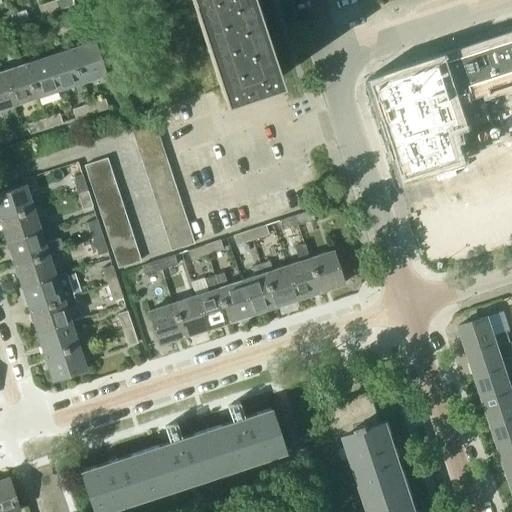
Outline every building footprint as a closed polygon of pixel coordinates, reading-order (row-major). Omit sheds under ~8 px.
[(58,9),(54,0),(51,0),(38,4),(41,14),(58,9)] [(74,4),(72,0),(54,0),(58,9),(74,4)] [(192,0),(225,95),(277,77),(252,0),(192,0)] [(28,18),(25,9),(9,14),(12,24),(28,18)] [(0,27),(12,24),(9,14),(0,17),(0,27)] [(509,38),(500,41),(511,75),(511,74),(511,31),(507,34),(509,38)] [(490,39),(479,43),(492,81),(511,75),(500,41),(492,44),(490,39)] [(92,40),(69,48),(80,81),(103,73),(92,40)] [(470,51),(461,54),(472,88),(492,81),(479,43),(468,46),(470,51)] [(69,48),(46,56),(57,88),(80,81),(69,48)] [(380,83),(380,84),(380,86),(408,171),(460,155),(450,125),(481,114),(478,106),(472,88),(461,54),(384,79),(383,80),(382,80),(381,81),(380,82),(380,83)] [(46,56),(23,63),(34,96),(57,88),(46,56)] [(11,104),(34,96),(23,63),(1,71),(11,104)] [(1,71),(0,70),(0,107),(11,104),(1,71)] [(511,95),(501,99),(504,107),(511,104),(511,95)] [(91,113),(107,108),(104,98),(88,103),(91,113)] [(494,101),(478,106),(481,114),(497,109),(494,101)] [(75,118),(91,113),(88,103),(72,108),(75,118)] [(46,128),(62,123),(59,113),(43,118),(46,128)] [(26,123),(30,133),(46,128),(43,118),(26,123)] [(130,129),(133,140),(156,132),(152,121),(130,129)] [(0,140),(1,142),(17,137),(14,128),(0,132),(0,140)] [(133,140),(137,151),(160,143),(156,132),(133,140)] [(137,151),(141,162),(163,154),(160,143),(137,151)] [(141,162),(144,173),(167,165),(163,154),(141,162)] [(83,164),(86,176),(110,168),(106,157),(83,164)] [(144,173),(148,184),(171,176),(167,165),(144,173)] [(86,176),(90,187),(114,180),(110,168),(86,176)] [(87,189),(82,172),(72,175),(78,192),(87,189)] [(148,184),(152,195),(174,187),(171,176),(148,184)] [(90,187),(94,199),(117,191),(114,180),(90,187)] [(0,191),(0,217),(32,207),(24,184),(0,191)] [(152,195),(155,206),(178,198),(174,187),(152,195)] [(187,221),(221,211),(213,187),(180,197),(187,221)] [(92,205),(87,189),(78,192),(83,208),(92,205)] [(511,190),(502,194),(511,223),(511,190)] [(94,199),(98,210),(121,202),(117,191),(94,199)] [(511,223),(502,194),(482,201),(493,235),(500,232),(502,237),(511,233),(511,223)] [(182,209),(178,198),(155,206),(159,217),(182,209)] [(482,201),(461,207),(472,242),(480,239),(481,244),(494,239),(493,235),(482,201)] [(98,210),(101,222),(125,214),(121,202),(98,210)] [(0,222),(6,241),(39,230),(32,207),(0,217),(0,222)] [(461,207),(441,214),(452,248),(459,246),(461,250),(474,246),(472,242),(461,207)] [(159,217),(162,228),(185,220),(182,209),(159,217)] [(314,218),(311,210),(295,215),(298,224),(314,218)] [(439,210),(417,217),(430,256),(452,248),(441,214),(439,210)] [(101,222),(105,233),(129,225),(125,214),(101,222)] [(298,224),(295,215),(279,220),(282,229),(298,224)] [(102,235),(96,219),(87,222),(92,238),(102,235)] [(162,228),(166,239),(189,231),(185,220),(162,228)] [(105,233),(109,244),(132,237),(129,225),(105,233)] [(265,225),(249,230),(252,239),(268,234),(265,225)] [(47,253),(57,250),(55,240),(43,243),(39,230),(6,241),(13,263),(47,253)] [(236,244),(252,239),(249,230),(233,235),(236,244)] [(166,239),(170,250),(193,242),(189,231),(166,239)] [(107,251),(102,235),(92,238),(98,254),(107,251)] [(109,244),(113,256),(136,248),(132,237),(109,244)] [(220,239),(204,244),(207,253),(223,248),(220,239)] [(190,259),(207,253),(204,244),(187,250),(190,259)] [(285,265),(297,299),(320,291),(308,257),(304,244),(295,247),(299,260),(285,265)] [(140,260),(136,248),(113,256),(116,267),(140,260)] [(308,257),(320,291),(343,284),(332,250),(308,257)] [(13,263),(21,287),(54,276),(47,253),(13,263)] [(177,265),(174,254),(158,260),(161,270),(177,265)] [(161,270),(158,260),(141,265),(145,275),(161,270)] [(117,280),(111,264),(102,267),(107,283),(117,280)] [(263,272),(274,306),(297,299),(285,265),(263,272)] [(65,272),(54,276),(21,287),(29,309),(73,295),(65,272)] [(212,276),(227,321),(250,314),(239,280),(227,284),(223,272),(212,276)] [(239,280),(250,314),(274,306),(263,272),(239,280)] [(207,290),(193,295),(205,329),(227,321),(212,276),(204,278),(207,290)] [(122,296),(117,280),(107,283),(112,299),(122,296)] [(29,309),(36,333),(69,322),(64,308),(76,304),(73,295),(29,309)] [(205,329),(193,295),(171,302),(182,336),(205,329)] [(158,344),(182,336),(171,302),(147,310),(158,344)] [(117,313),(122,329),(132,326),(126,310),(117,313)] [(495,339),(494,335),(488,316),(459,325),(466,349),(495,339)] [(36,333),(44,356),(86,342),(83,333),(74,336),(69,322),(36,333)] [(127,345),(135,343),(137,342),(132,326),(122,329),(127,345)] [(506,331),(494,335),(495,339),(466,349),(474,374),(504,364),(502,359),(497,344),(509,340),(506,331)] [(86,342),(44,356),(51,379),(84,368),(79,353),(89,350),(86,342)] [(511,355),(502,359),(504,364),(474,374),(482,397),(511,387),(510,382),(505,369),(511,366),(511,355)] [(511,381),(510,382),(511,387),(482,397),(490,421),(511,413),(511,381)] [(325,406),(335,436),(345,433),(380,421),(370,391),(325,406)] [(207,429),(220,470),(284,449),(270,408),(244,416),(239,402),(227,406),(232,420),(207,429)] [(511,413),(490,421),(498,445),(511,440),(511,413)] [(345,433),(366,496),(408,482),(387,419),(380,421),(345,433)] [(143,449),(157,491),(220,470),(207,429),(181,437),(176,422),(164,426),(169,441),(143,449)] [(511,440),(498,445),(506,469),(511,467),(511,440)] [(80,470),(93,511),(157,491),(143,449),(80,470)] [(0,478),(0,511),(9,511),(18,509),(7,476),(0,478)] [(417,511),(408,482),(366,496),(371,511),(417,511)]
